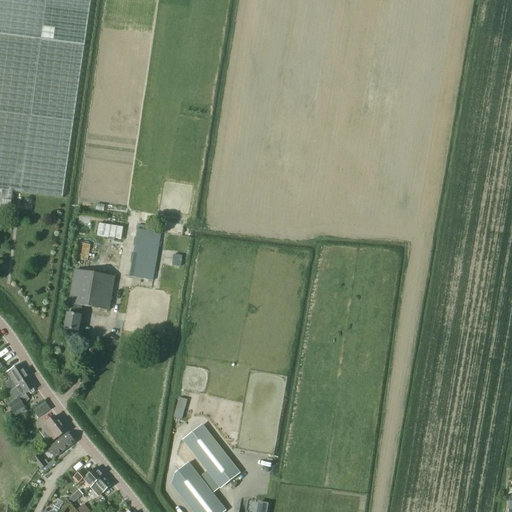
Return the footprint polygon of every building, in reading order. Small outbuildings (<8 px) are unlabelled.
[(63,197),(91,0),(0,0),(0,206),(11,207),(13,191),(63,197)] [(153,281),(161,233),(137,229),(129,277),(153,281)] [(109,310),(115,277),(74,271),(69,304),(73,304),(71,314),(67,314),(65,329),(79,332),(81,316),(80,316),(82,306),(109,310)] [(27,377),(19,364),(6,373),(11,381),(15,386),(27,377)] [(27,377),(15,386),(21,396),(22,396),(19,398),(23,404),(29,400),(26,394),(34,388),(27,377)] [(19,398),(8,404),(14,413),(19,420),(28,413),(24,407),(25,406),(23,404),(19,398)] [(38,418),(50,409),(45,402),(33,411),(38,418)] [(66,431),(54,416),(42,426),(53,441),(66,431)] [(202,425),(183,440),(220,488),(240,473),(202,425)] [(54,457),(74,442),(68,433),(48,449),(54,457)] [(46,465),(39,455),(33,460),(41,469),(46,465)] [(91,487),(104,476),(96,468),(89,474),(84,469),(73,478),(78,484),(83,479),(91,487)] [(193,469),(172,485),(192,511),(223,511),(225,510),(193,469)] [(98,496),(111,485),(104,476),(91,487),(98,496)] [(75,502),(83,494),(79,490),(70,499),(73,502),(75,502)] [(266,511),(268,504),(259,503),(256,511),(266,511)]
